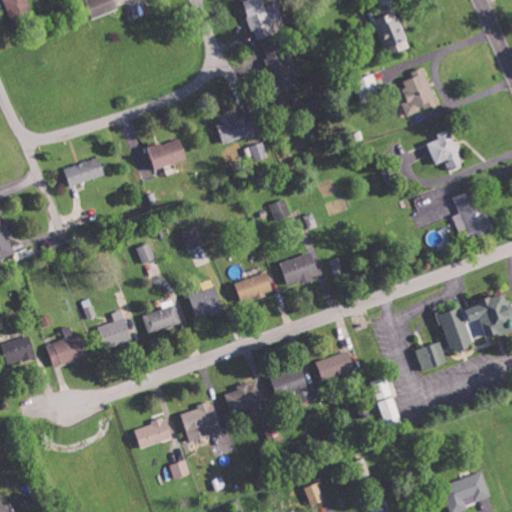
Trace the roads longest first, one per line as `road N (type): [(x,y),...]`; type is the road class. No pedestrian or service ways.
road 1 (residential): [(511,247),(75,404)]
road 2 (residential): [(0,96),(15,126),(39,139),(182,95),(209,64),(197,0)]
road 3 (residential): [(40,244),(1,138),(9,118)]
